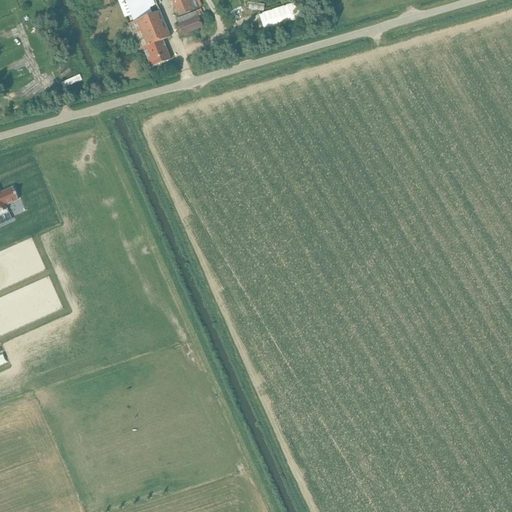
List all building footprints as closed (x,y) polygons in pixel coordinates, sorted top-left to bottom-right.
[(170,0),(178,16),(191,11),(186,0),(170,0)] [(198,0),(186,0),(191,11),(201,6),(198,0)] [(296,2),(258,15),(264,34),(302,21),(296,2)] [(249,4),(248,11),(264,13),(264,6),(249,4)] [(175,26),(179,36),(202,28),(207,25),(203,15),(198,17),(195,12),(176,20),(178,25),(175,26)] [(159,13),(128,25),(139,51),(143,49),(149,65),(150,68),(170,60),(169,59),(162,41),(169,38),(159,13)] [(0,216),(7,213),(4,206),(17,201),(11,188),(0,192),(0,216)]
